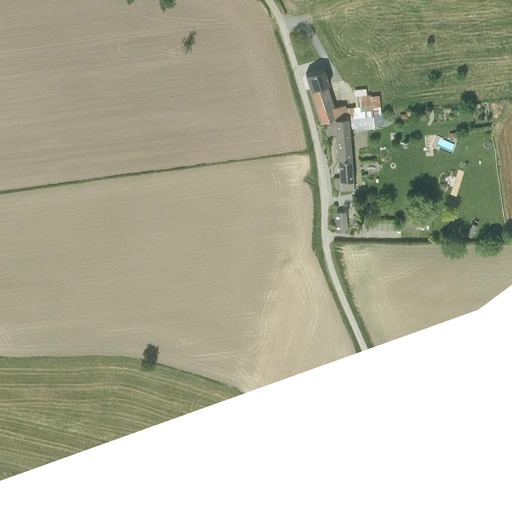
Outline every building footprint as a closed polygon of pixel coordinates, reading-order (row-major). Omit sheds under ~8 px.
[(326,68),(305,74),(310,89),(328,84),(330,83),(326,68)] [(328,84),(310,89),(320,122),(325,120),(333,118),(372,115),(381,114),(380,94),(372,95),(371,93),(367,94),(366,87),(354,89),(356,106),(346,107),(345,103),(334,105),(328,84)] [(373,127),(372,115),(333,118),(325,120),(326,134),(334,134),(337,160),(351,158),(349,130),(373,127)] [(439,148),(440,145),(452,150),(455,142),(437,134),(432,145),(439,148)] [(353,188),(351,158),(337,160),(338,176),(333,176),(335,190),(353,188)] [(348,230),(346,211),(333,212),(335,231),(348,230)] [(403,228),(416,228),(416,219),(403,218),(403,228)] [(469,233),(473,235),(478,225),(474,223),(469,233)] [(454,225),(454,235),(463,234),(462,225),(454,225)]
